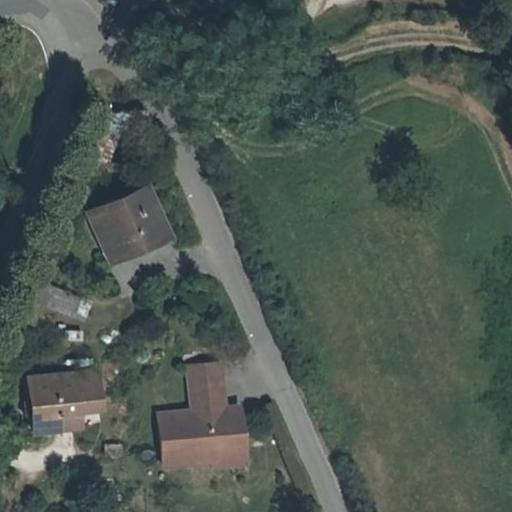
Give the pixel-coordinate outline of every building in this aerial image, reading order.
[(164,232),(146,187),(89,210),(108,255),(164,232)] [(84,321),(91,302),(50,287),(43,306),(84,321)] [(183,405),(156,407),(160,457),(210,453),(208,438),(239,436),(235,400),(220,401),(216,357),(186,359),(191,410),(184,410),(183,405)] [(107,362),(40,369),(46,422),(72,419),(70,403),(92,400),(111,399),(107,362)] [(92,400),(70,403),(72,419),(94,416),(92,400)] [(239,436),(208,438),(210,453),(210,458),(240,455),(239,436)]
